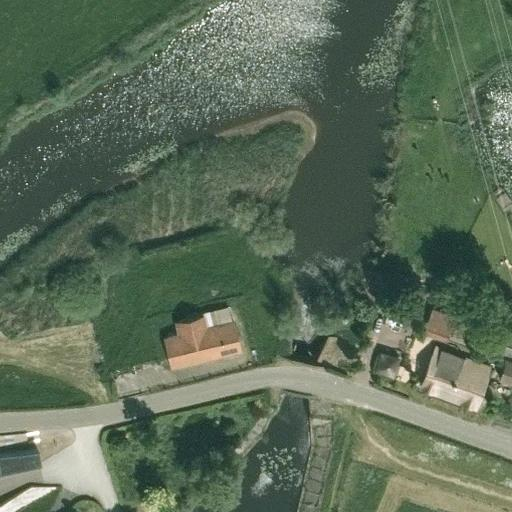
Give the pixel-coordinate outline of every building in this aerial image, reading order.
[(431,304),(422,333),(446,340),(455,312),(431,304)] [(163,335),(171,368),(242,350),(235,318),(208,325),(204,313),(175,320),(178,332),(163,335)] [(489,367),(437,348),(423,384),(475,404),(489,367)] [(398,357),(380,351),(375,369),(392,375),(398,357)] [(511,359),(506,358),(498,378),(511,382),(511,359)] [(167,443),(167,471),(199,471),(200,443),(167,443)] [(0,468),(39,462),(36,448),(0,453),(0,468)] [(31,486),(0,503),(0,511),(13,511),(59,486),(31,486)]
